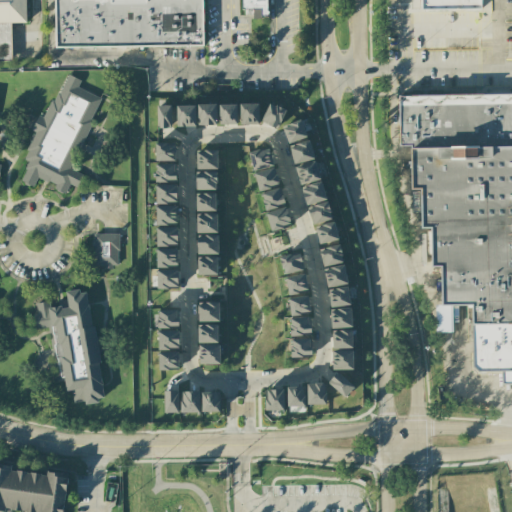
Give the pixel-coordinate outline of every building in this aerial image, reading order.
[(0,0),(0,58),(12,59),(11,23),(26,23),(25,0),(0,0)] [(54,0),(56,48),(204,46),(202,0),(54,0)] [(267,0),(241,0),(241,8),(252,8),(252,18),(267,18),(267,0)] [(419,0),(420,10),(482,10),(482,0),(419,0)] [(100,97),(78,88),(81,80),(64,73),(47,119),(41,117),(17,180),(34,187),(37,178),(55,185),(54,190),(66,194),(69,185),(78,188),(83,174),(72,170),(100,97)] [(511,93),(379,97),(433,193),(427,196),(428,266),(438,266),(440,332),(453,332),(452,306),(473,306),(474,372),(503,371),(511,388),(511,93)] [(259,103),(240,104),(240,125),(259,124),(259,103)] [(278,129),(286,110),(269,103),(261,122),(278,129)] [(217,125),(216,104),(197,104),(198,126),(217,125)] [(237,104),(219,105),(219,125),(237,124),(237,104)] [(157,128),(172,128),(172,105),(157,106),(157,128)] [(196,105),(176,106),(177,127),(196,126),(196,105)] [(289,144),(307,137),(301,120),(282,127),(289,144)] [(289,146),(294,164),(315,159),(309,140),(289,146)] [(176,144),(156,143),(155,161),(175,161),(176,144)] [(274,166),(269,147),(249,152),(253,171),(274,166)] [(218,169),(217,150),(197,150),(197,169),(218,169)] [(300,185),(321,179),(315,160),(295,166),(300,185)] [(155,183),(156,205),(156,225),(177,225),(176,163),(156,164),(156,183),(155,183)] [(259,191),(279,185),(274,167),(254,173),(259,191)] [(216,172),(196,172),(196,190),(217,190),(216,172)] [(332,219),(327,201),(322,182),(302,187),(312,225),(332,219)] [(285,205),(280,188),(261,194),(265,210),(285,205)] [(216,211),(216,194),(196,194),(197,211),(216,211)] [(271,231),(291,226),(286,207),(266,212),(271,231)] [(218,232),(217,213),(197,214),(197,233),(218,232)] [(319,244),(339,240),(334,222),(315,226),(319,244)] [(177,227),(156,227),(157,246),(177,246),(177,227)] [(91,234),(92,268),(119,268),(119,234),(91,234)] [(219,254),(218,235),(197,235),(198,254),(219,254)] [(320,250),(324,267),(344,262),(339,245),(320,250)] [(157,268),(157,289),(177,289),(178,248),(157,248),(156,268),(157,268)] [(300,253),(280,257),(283,274),(303,271),(300,253)] [(197,257),(198,275),(218,275),(218,256),(197,257)] [(326,287),(347,285),(345,266),(324,268),(326,287)] [(285,278),(289,295),(308,291),(305,274),(285,278)] [(331,308),(351,305),(348,287),(328,290),(331,308)] [(54,327),(62,391),(71,390),(73,403),(84,401),(84,403),(103,400),(89,289),(65,292),(67,306),(50,308),(49,301),(36,303),(37,313),(33,314),(35,329),(54,327)] [(310,314),(309,296),(289,298),(290,315),(310,314)] [(198,303),(198,322),(220,321),(219,302),(198,303)] [(353,327),(351,308),(330,310),(332,329),(353,327)] [(310,335),(310,317),(290,318),(290,336),(310,335)] [(218,324),(198,324),(198,343),(218,343),(218,324)] [(159,370),(179,370),(179,331),(158,330),(158,351),(159,351),(159,370)] [(353,348),(352,330),(332,330),(333,349),(353,348)] [(291,358),(312,357),(311,338),(290,338),(291,358)] [(199,345),(199,364),(220,364),(220,344),(199,345)] [(353,350),(332,350),(333,370),(353,369),(353,350)] [(328,385),(347,397),(354,385),(335,373),(328,385)] [(307,383),(307,405),(326,405),(325,383),(307,383)] [(305,406),(304,386),(287,387),(287,407),(305,406)] [(284,389),(264,390),(264,411),(284,410),(284,389)] [(180,412),(200,412),(200,391),(164,392),(165,413),(180,413),(180,412)] [(201,392),(202,412),(219,412),(219,392),(201,392)] [(0,511),(4,511),(6,511),(7,510),(28,511),(63,511),(68,476),(47,474),(47,473),(0,468),(0,511)]
